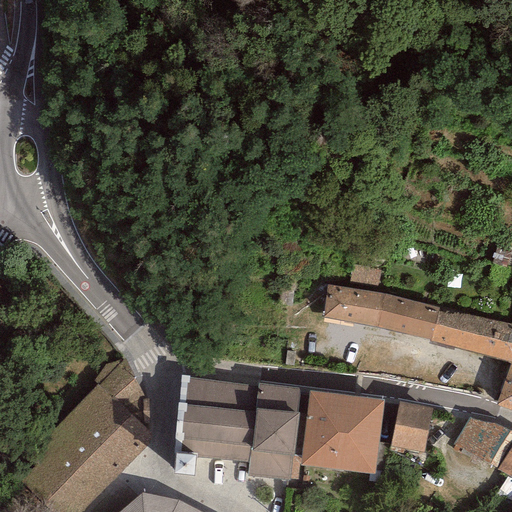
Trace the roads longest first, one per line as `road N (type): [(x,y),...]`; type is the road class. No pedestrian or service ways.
road 1 (unclassified): [(511,419),(344,376),(213,361),(162,376)]
road 2 (tertiary): [(17,189),(104,288),(162,376)]
road 3 (tertiary): [(162,376),(152,425),(157,475),(240,511)]
